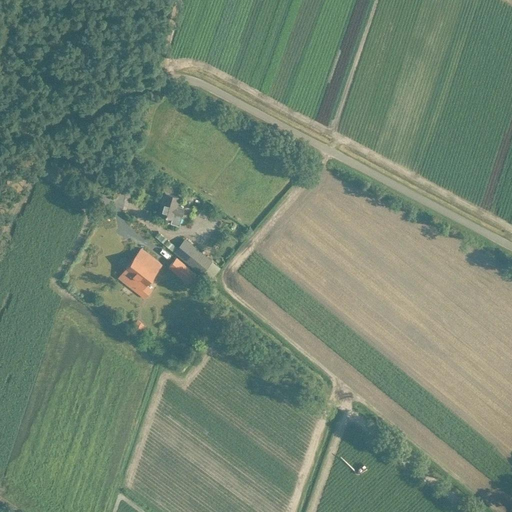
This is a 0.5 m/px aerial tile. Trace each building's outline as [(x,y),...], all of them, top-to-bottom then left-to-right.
[(159,214),(168,216),(171,217),(170,222),(179,225),(180,220),(184,208),(176,206),(179,197),(165,193),(159,214)] [(241,244),(246,232),(240,229),(234,241),(241,244)] [(212,260),(185,238),(184,238),(174,251),(201,273),(212,260)] [(161,263),(149,254),(141,248),(118,277),(145,298),(152,289),(145,284),(161,263)] [(177,257),(168,266),(180,276),(184,272),(192,278),(196,273),(189,267),(187,265),(177,257)] [(137,320),(133,325),(134,326),(139,329),(139,328),(142,330),(144,327),(142,325),(143,324),(137,320)] [(134,326),(130,333),(136,337),(141,331),(139,329),(134,326)]
